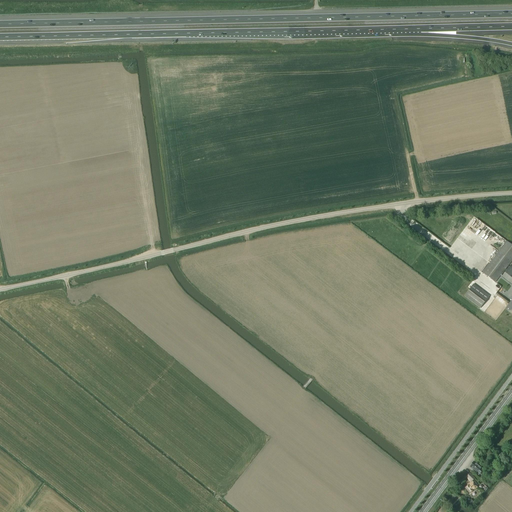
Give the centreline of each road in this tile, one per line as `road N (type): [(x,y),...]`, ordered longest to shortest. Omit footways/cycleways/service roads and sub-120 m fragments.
road 1 (unclassified): [(0,292),(268,228),(511,194)]
road 2 (motorway): [(511,14),(0,24)]
road 3 (motorway): [(0,37),(421,28)]
road 4 (secondary): [(422,511),(511,393)]
